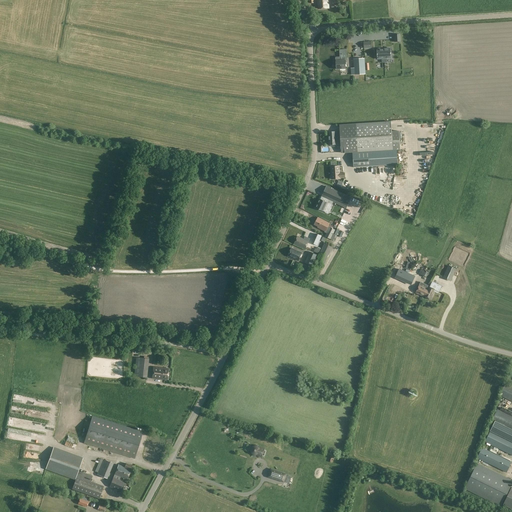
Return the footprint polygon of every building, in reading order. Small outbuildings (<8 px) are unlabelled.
[(328,0),(317,0),(318,9),(329,9),(328,0)] [(347,60),(346,49),(340,50),(340,58),(336,58),(336,61),(337,69),(346,69),(345,61),(347,60)] [(355,74),(365,74),(364,59),(354,60),(355,69),(355,74)] [(340,125),(341,132),(329,132),(330,141),(329,142),(329,144),(330,144),(330,145),(331,145),(331,146),(332,147),(335,147),(336,146),(336,145),(344,145),(344,153),(353,152),(354,167),(398,165),(397,150),(401,149),(400,132),(392,132),(392,122),(340,125)] [(331,167),(331,172),(332,172),(332,175),(331,175),(332,176),(331,176),(330,176),(330,179),(331,180),(332,180),(341,180),(341,178),(345,178),(345,173),(340,173),(340,166),(331,167)] [(327,203),(329,203),(332,205),(333,203),(346,209),(352,198),(327,186),(320,199),(327,203)] [(327,203),(320,199),(316,208),(327,213),(329,209),(326,208),(329,203),(327,203)] [(327,231),(330,224),(319,219),(316,226),(327,231)] [(334,241),(336,237),(343,225),(333,220),(325,237),(334,241)] [(324,238),(316,234),(311,245),(317,248),(320,241),(322,242),(324,238)] [(304,239),(298,237),(294,245),(305,249),(310,239),(305,237),(304,239)] [(324,266),(332,247),(324,243),(316,262),(324,266)] [(298,261),(302,253),(291,248),(288,256),(298,261)] [(309,252),(304,262),(312,265),(316,255),(309,252)] [(451,282),(454,276),(457,269),(448,265),(443,278),(451,282)] [(416,277),(401,270),(397,278),(412,286),(416,277)] [(399,286),(395,284),(393,289),(397,291),(398,289),(407,292),(410,286),(400,282),(399,286)] [(426,287),(420,285),(416,293),(424,297),(427,290),(425,289),(426,287)] [(429,286),(427,290),(424,297),(432,300),(437,290),(429,286)] [(455,291),(464,296),(466,291),(457,287),(455,291)] [(148,367),(135,365),(134,377),(147,378),(148,367)] [(168,369),(153,367),(152,378),(167,380),(168,369)] [(511,401),(511,386),(505,384),(500,396),(511,401)] [(511,415),(498,409),(493,419),(511,428),(511,415)] [(83,444),(89,445),(134,459),(141,432),(91,417),(83,444)] [(511,441),(511,429),(495,421),(490,431),(511,441)] [(511,455),(511,442),(490,432),(485,442),(511,455)] [(298,454),(299,450),(286,444),(284,449),(298,454)] [(253,447),(252,448),(251,449),(251,450),(251,451),(251,452),(252,453),(253,454),(254,454),(254,455),(256,456),(256,455),(262,457),(264,448),(260,447),(260,446),(257,445),(257,446),(255,446),(254,446),(253,447)] [(83,458),(53,448),(45,469),(75,480),(83,458)] [(507,473),(511,463),(482,448),(477,458),(507,473)] [(103,459),(100,458),(95,471),(98,473),(103,459)] [(118,464),(113,474),(112,477),(118,479),(119,477),(127,480),(130,471),(131,471),(133,466),(126,463),(124,468),(123,468),(123,467),(118,464)] [(464,489),(492,503),(501,507),(511,484),(511,480),(477,464),(464,489)] [(271,469),(268,477),(284,482),(286,474),(271,469)] [(78,472),(72,489),(99,499),(104,486),(91,481),(92,477),(78,472)] [(118,479),(112,477),(108,486),(122,492),(125,482),(118,479)] [(100,503),(98,509),(104,511),(106,505),(100,503)]
